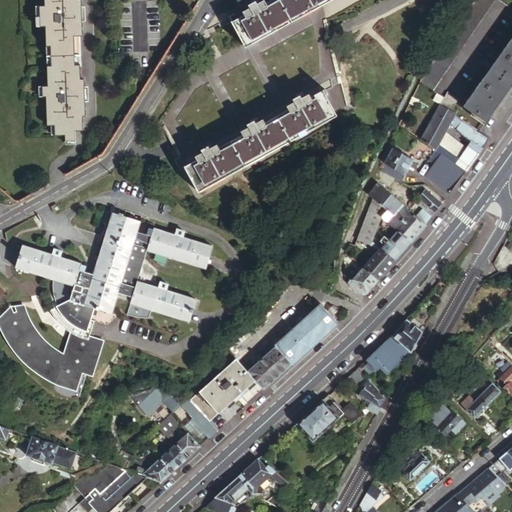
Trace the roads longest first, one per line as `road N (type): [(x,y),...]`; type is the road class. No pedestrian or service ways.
road 1 (secondary): [(161,511),(376,313),(487,181)]
road 2 (residential): [(339,511),(503,224),(508,204),(487,181)]
road 3 (residential): [(210,0),(112,158),(0,223)]
road 4 (residential): [(417,511),(511,431)]
